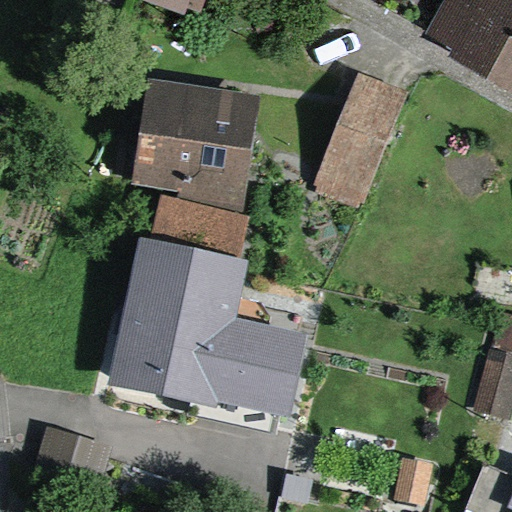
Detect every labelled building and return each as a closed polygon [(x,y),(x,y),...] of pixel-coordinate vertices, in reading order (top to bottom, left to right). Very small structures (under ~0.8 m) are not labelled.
[(511,0),(510,0),(505,9),(488,0),(486,0),(459,48),(511,77),(511,0)] [(363,87),(319,184),(357,202),(401,104),(363,87)] [(151,180),(151,183),(233,197),(248,102),(158,88),(151,139),(132,137),(125,175),(151,180)] [(126,372),(206,390),(232,276),(222,274),(237,223),(168,203),(153,261),(150,260),(126,372)] [(511,317),(503,315),(478,408),(505,416),(511,392),(511,317)] [(212,511),(225,511),(259,423),(197,400),(162,493),(212,511)] [(511,511),(511,478),(486,467),(466,511),(511,511)]
